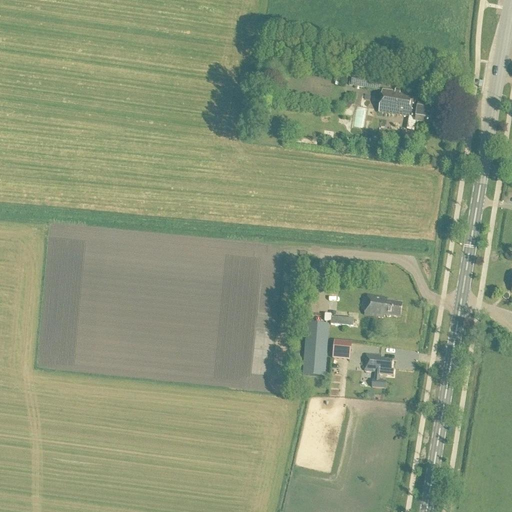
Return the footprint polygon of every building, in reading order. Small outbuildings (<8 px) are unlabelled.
[(353,75),(351,87),(366,90),(368,77),(353,75)] [(416,97),(382,92),(379,114),(413,119),(413,118),(416,118),(415,123),(434,126),(436,109),(418,106),(418,109),(414,108),(416,97)] [(363,129),(368,109),(358,107),(354,126),(363,129)] [(384,299),(368,297),(364,316),(384,320),(385,317),(386,317),(387,318),(389,319),(391,318),(400,320),(403,305),(387,303),(384,299)] [(337,319),(336,327),(360,330),(361,322),(337,319)] [(328,327),(308,326),(304,376),(324,377),(328,327)] [(335,342),(333,356),(350,358),(352,344),(335,342)] [(381,358),(366,356),(364,373),(375,374),(375,382),(373,382),(372,389),(385,390),(386,383),(379,382),(379,377),(394,378),(394,371),(391,371),(392,362),(381,361),(381,358)]
